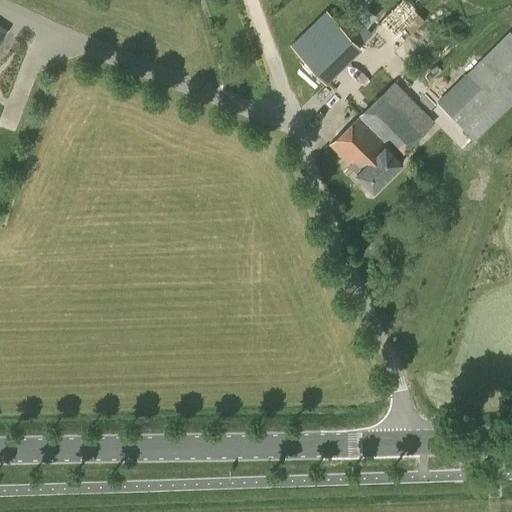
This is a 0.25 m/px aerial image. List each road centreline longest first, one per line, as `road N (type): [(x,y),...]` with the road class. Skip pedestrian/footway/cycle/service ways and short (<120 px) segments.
road 1 (secondary): [(0,453),(403,445)]
road 2 (unclassified): [(403,445),(402,410),(281,94)]
